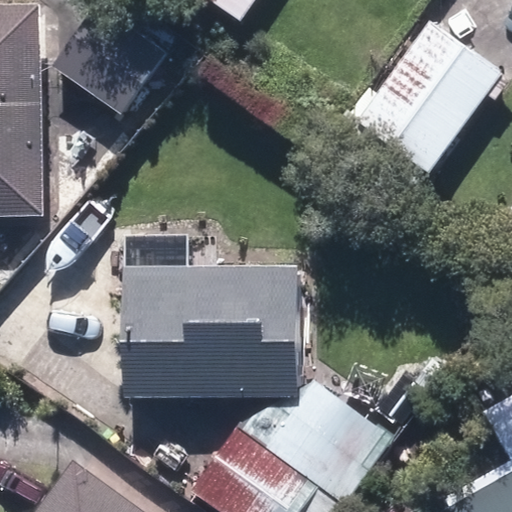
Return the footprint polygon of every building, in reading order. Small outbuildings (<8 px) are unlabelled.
[(218,0),(245,18),(258,0),(218,0)] [(0,3),(0,213),(47,212),(42,2),(0,3)] [(59,63),(126,112),(171,49),(104,2),(59,63)] [(354,112),(433,169),(505,71),(434,19),(416,45),(407,39),(354,112)] [(433,214),(448,225),(457,212),(443,201),(433,214)] [(130,266),(130,394),(302,393),(302,264),(130,266)] [(197,489),(232,511),(303,511),(323,482),(335,489),(380,421),(315,377),(275,438),(245,418),(197,489)] [(151,511),(76,457),(36,511),(151,511)]
